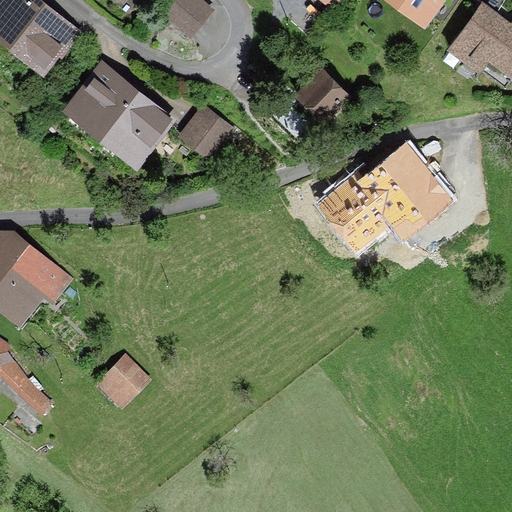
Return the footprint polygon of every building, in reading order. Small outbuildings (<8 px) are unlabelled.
[(42,0),(0,0),(0,33),(44,72),(79,33),(42,0)] [(197,0),(174,0),(165,11),(189,31),(208,8),(197,0)] [(403,0),(424,14),(434,0),(403,0)] [(483,3),(449,48),(479,70),(492,53),(511,67),(511,22),(511,24),(483,3)] [(106,66),(73,109),(143,162),(176,119),(106,66)] [(349,95),(322,68),(301,89),(328,116),(349,95)] [(204,110),(184,136),(216,159),(235,134),(204,110)] [(348,185),(329,200),(366,247),(386,232),(376,220),(388,211),(404,231),(445,199),(405,148),(395,156),(388,148),(345,181),(348,185)] [(0,236),(0,296),(20,312),(55,270),(14,237),(8,244),(0,236)] [(8,344),(0,338),(0,375),(5,371),(14,362),(5,348),(8,344)] [(124,356),(99,380),(122,403),(147,379),(124,356)] [(29,382),(14,362),(5,371),(24,390),(22,393),(40,410),(49,400),(29,382)]
